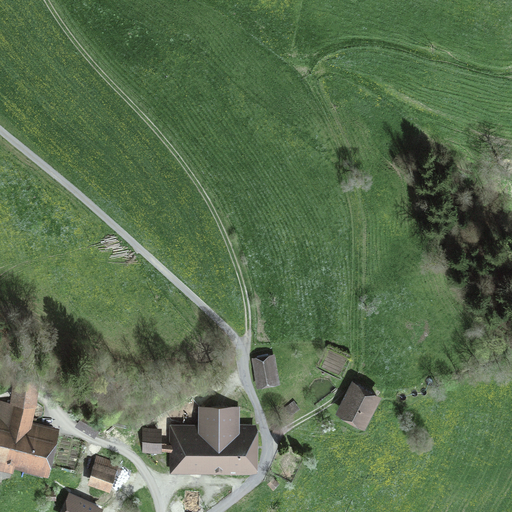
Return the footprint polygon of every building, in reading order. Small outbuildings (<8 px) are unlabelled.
[(270,358),(256,361),(260,383),(274,380),(270,358)] [(0,466),(4,467),(7,457),(25,462),(23,472),(43,477),(46,466),(44,465),(52,434),(28,428),(33,408),(36,383),(17,381),(15,403),(11,402),(6,423),(0,421),(0,466)] [(357,382),(344,410),(362,419),(370,402),(376,405),(379,398),(371,394),(373,390),(357,382)] [(286,407),(290,413),(298,407),(294,401),(286,407)] [(251,432),(240,432),(240,411),(199,411),(199,432),(177,432),(177,465),(182,465),(182,473),(210,473),(210,465),(251,465),(251,432)] [(80,423),(95,432),(101,422),(86,413),(80,423)] [(146,431),(146,449),(159,449),(159,431),(146,431)] [(92,481),(108,486),(115,462),(99,457),(92,481)] [(69,491),(59,511),(100,511),(103,507),(69,491)]
